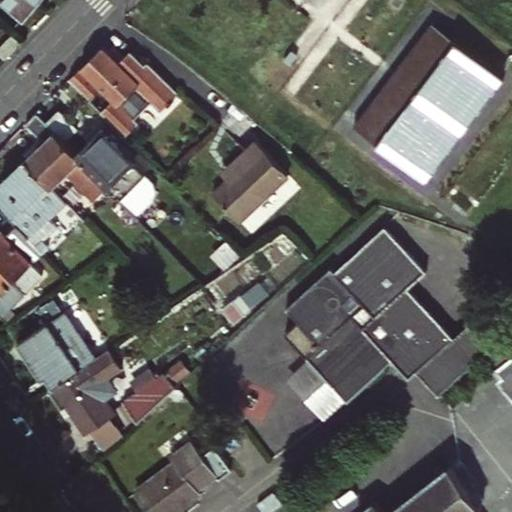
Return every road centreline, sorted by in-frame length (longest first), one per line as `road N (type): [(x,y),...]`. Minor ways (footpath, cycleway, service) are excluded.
road 1 (residential): [(232,511),(404,384),(434,421),(432,457),(395,486)]
road 2 (tertiary): [(97,0),(0,97)]
